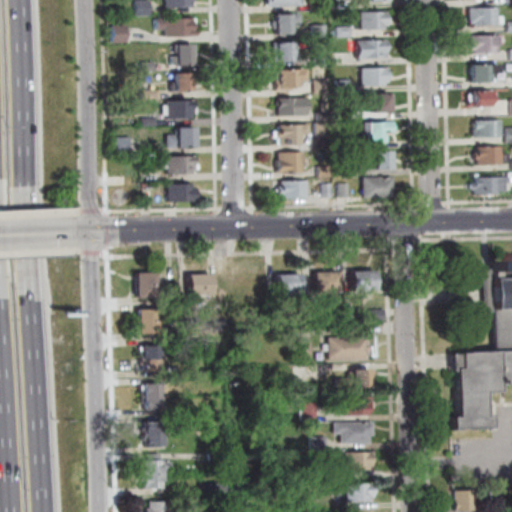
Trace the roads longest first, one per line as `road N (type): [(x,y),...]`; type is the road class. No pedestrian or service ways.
road 1 (motorway): [(43,511),(19,0)]
road 2 (tertiary): [(511,219),(90,232)]
road 3 (residential): [(414,511),(404,223)]
road 4 (secondary): [(90,232),(83,0)]
road 5 (residential): [(236,227),(229,0)]
road 6 (residential): [(434,222),(426,0)]
road 7 (secondary): [(98,511),(92,304)]
road 8 (motorway): [(0,357),(7,511)]
